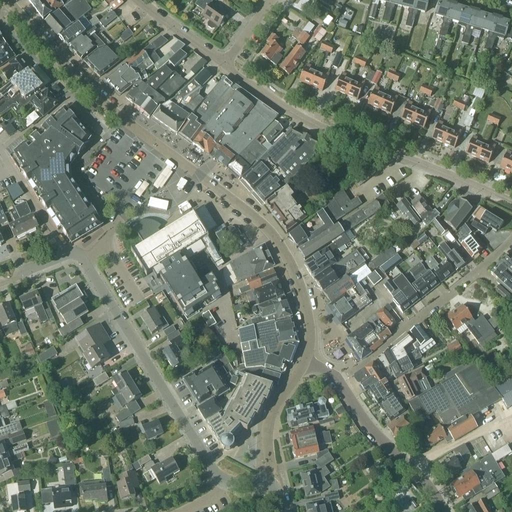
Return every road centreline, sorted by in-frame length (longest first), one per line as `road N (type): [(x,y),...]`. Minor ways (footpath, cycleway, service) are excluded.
road 1 (tertiary): [(305,358),(309,330),(297,280),(265,228),(111,111),(5,0)]
road 2 (residential): [(511,201),(315,126),(224,65)]
road 3 (residential): [(224,480),(75,254)]
road 4 (residential): [(374,354),(511,238)]
road 5 (residential): [(444,511),(338,380)]
road 6 (tertiary): [(265,482),(270,416),(305,358)]
